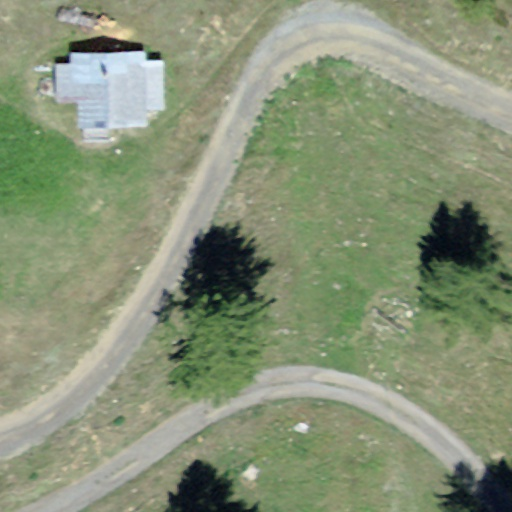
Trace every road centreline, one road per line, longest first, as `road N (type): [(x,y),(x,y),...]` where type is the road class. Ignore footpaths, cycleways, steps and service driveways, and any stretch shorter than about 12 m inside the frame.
road 1 (track): [(0,428),(62,398),(126,338),(267,53),(316,21),(356,25),(511,102)]
road 2 (track): [(502,511),(442,433),(374,385),(313,379),(249,389),(20,511)]
